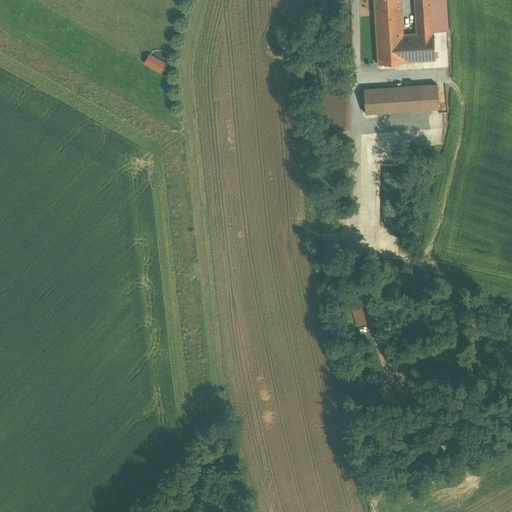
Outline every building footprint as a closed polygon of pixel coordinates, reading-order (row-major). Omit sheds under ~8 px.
[(415,0),(417,36),(397,37),(396,0),(367,0),(369,54),(374,54),(374,63),(434,61),(434,37),(438,37),(436,0),(415,0)] [(148,54),(143,64),(162,74),(167,63),(148,54)] [(443,122),(442,92),(370,96),(371,126),(443,122)] [(327,128),(349,128),(349,95),(320,94),(320,115),(327,115),(327,128)] [(351,309),(357,327),(368,324),(362,305),(351,309)]
